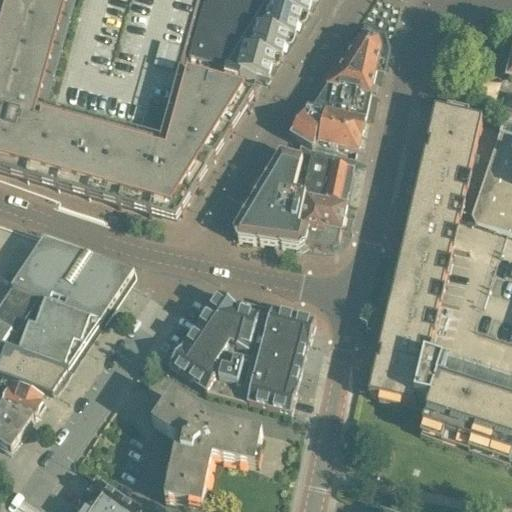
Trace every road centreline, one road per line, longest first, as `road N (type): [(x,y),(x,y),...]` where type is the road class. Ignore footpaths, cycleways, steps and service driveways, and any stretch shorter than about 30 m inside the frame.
road 1 (tertiary): [(353,296),(408,49),(439,0)]
road 2 (residential): [(25,511),(190,264)]
road 3 (tertiary): [(353,296),(310,511)]
road 4 (tertiary): [(190,264),(0,205)]
road 5 (unknown): [(119,0),(103,64),(108,78),(170,94),(185,64)]
road 6 (tertiary): [(353,296),(190,264)]
